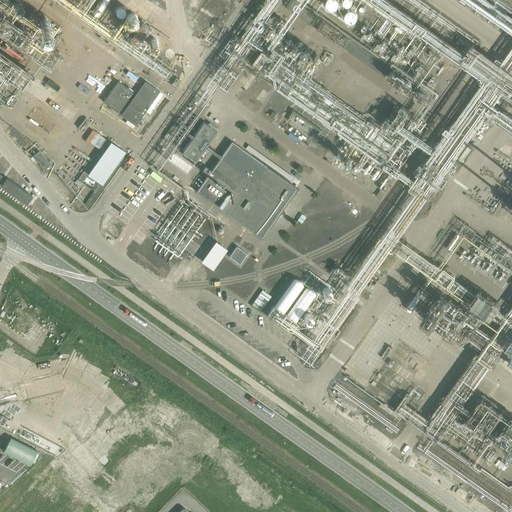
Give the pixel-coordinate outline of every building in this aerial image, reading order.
[(0,64),(3,68),(4,67),(10,68),(12,56),(24,52),(26,54),(28,52),(26,46),(33,52),(60,57),(42,41),(44,29),(32,18),(38,17),(37,14),(43,11),(41,5),(31,8),(27,0),(17,0),(9,9),(9,10),(0,8),(0,64)] [(280,0),(280,1),(386,76),(393,65),(300,0),(280,0)] [(506,12),(497,18),(502,25),(511,19),(506,12)] [(389,161),(403,141),(264,46),(250,66),(389,161)] [(118,80),(103,101),(117,111),(133,91),(118,80)] [(145,81),(121,115),(135,125),(160,92),(145,81)] [(385,100),(380,108),(391,114),(396,107),(385,100)] [(205,121),(183,151),(197,161),(218,130),(205,121)] [(94,129),(86,139),(102,150),(109,140),(94,129)] [(196,190),(262,238),(298,188),(231,141),(196,190)] [(86,177),(102,188),(125,154),(110,143),(86,177)] [(50,162),(39,149),(33,154),(44,167),(50,162)] [(33,196),(6,177),(1,185),(28,203),(33,196)] [(180,255),(200,223),(183,213),(176,224),(167,218),(154,239),(180,255)] [(200,261),(214,269),(228,249),(215,241),(200,261)] [(237,247),(229,258),(239,266),(248,255),(237,247)] [(295,277),(278,302),(274,299),(263,314),(290,332),(317,292),(295,277)] [(252,306),(260,312),(272,296),(263,290),(252,306)] [(511,409),(510,408),(498,425),(509,433),(511,429),(511,409)] [(10,438),(3,452),(31,465),(38,451),(10,438)]
